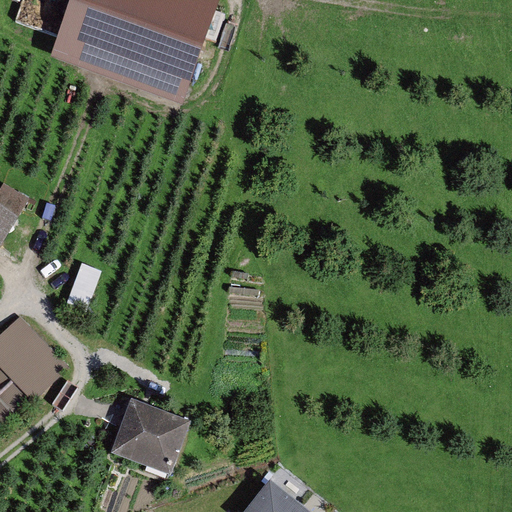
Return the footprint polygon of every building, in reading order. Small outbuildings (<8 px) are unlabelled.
[(212,0),(74,0),(54,58),(185,105),(222,3),(212,0)] [(26,2),(20,26),(57,36),(64,12),(26,2)] [(185,105),(54,58),(51,65),(183,111),(185,105)] [(0,197),(0,261),(28,217),(21,213),(28,201),(6,188),(0,197)] [(70,304),(90,312),(105,273),(84,265),(70,304)] [(0,423),(65,363),(26,321),(0,344),(0,423)] [(186,427),(132,408),(115,456),(169,475),(186,427)] [(302,511),(271,486),(250,511),(302,511)]
